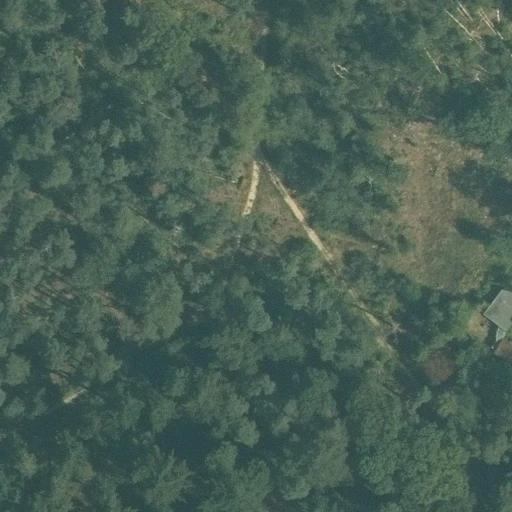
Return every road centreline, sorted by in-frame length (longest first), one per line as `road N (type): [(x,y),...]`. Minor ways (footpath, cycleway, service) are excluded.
road 1 (track): [(157,0),(503,511)]
road 2 (track): [(489,511),(208,312)]
road 3 (track): [(261,150),(274,0)]
